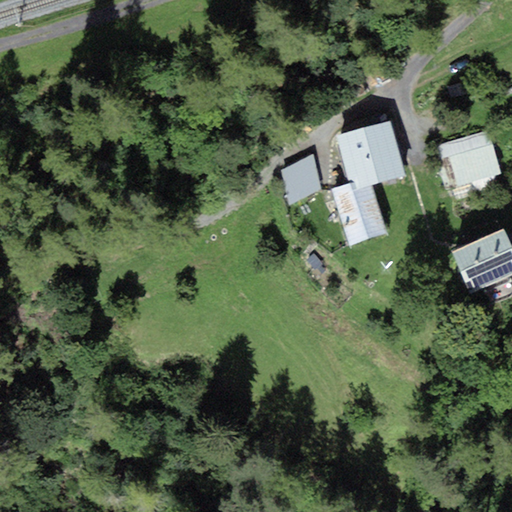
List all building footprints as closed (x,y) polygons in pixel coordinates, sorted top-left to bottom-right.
[(368,124),(338,135),(352,181),(355,187),(370,182),(406,172),(392,120),(368,124)] [(486,131),(440,145),(455,197),(502,182),(486,131)] [(314,150),(281,168),(291,202),(319,187),(314,150)] [(352,181),(330,189),(336,206),(349,243),(388,229),(370,182),(355,187),(352,181)] [(477,235),(451,247),(471,289),(511,269),(511,244),(502,224),(477,235)]
